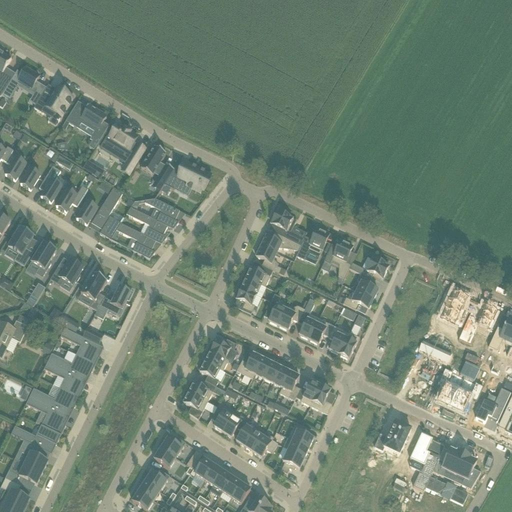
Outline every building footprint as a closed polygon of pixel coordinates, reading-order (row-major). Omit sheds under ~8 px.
[(0,56),(0,74),(1,76),(9,62),(0,56)] [(19,86),(35,96),(41,86),(36,84),(39,78),(26,70),(22,76),(17,73),(18,73),(17,73),(2,96),(3,97),(3,96),(10,101),(19,86)] [(41,98),(32,112),(41,118),(42,116),(50,120),(52,117),(59,122),(71,104),(70,103),(71,102),(64,98),(63,99),(55,94),(50,103),(41,98)] [(76,130),(80,124),(95,133),(90,142),(92,143),(89,149),(94,152),(109,128),(103,124),(106,119),(89,108),(86,114),(76,107),(66,123),(76,130)] [(110,134),(100,150),(126,166),(122,173),(129,177),(140,159),(131,154),(130,153),(135,145),(134,145),(137,139),(130,134),(124,130),(124,131),(117,126),(111,135),(110,134)] [(16,133),(13,139),(19,142),(22,137),(16,133)] [(5,153),(0,149),(0,162),(1,162),(6,165),(8,161),(13,153),(7,149),(5,153)] [(146,161),(141,168),(142,169),(141,171),(151,177),(152,177),(157,180),(156,181),(164,186),(173,172),(166,167),(165,168),(159,165),(165,156),(155,150),(147,161),(146,161)] [(11,168),(5,177),(7,178),(7,179),(13,183),(13,182),(15,183),(26,166),(11,157),(6,165),(11,168)] [(60,158),(57,164),(64,168),(67,163),(60,158)] [(88,163),(83,171),(91,176),(96,169),(88,163)] [(164,186),(164,187),(173,191),(178,181),(192,187),(191,190),(200,195),(202,192),(204,193),(211,177),(204,174),(205,173),(204,173),(204,174),(202,173),(202,172),(201,172),(196,170),(196,169),(195,170),(193,168),(194,168),(193,167),(193,168),(185,165),(182,172),(175,169),(173,172),(164,186)] [(46,190),(41,199),(43,201),(42,201),(49,205),(49,204),(51,206),(62,188),(54,184),(60,174),(53,169),(41,187),(46,190)] [(30,171),(20,187),(22,188),(28,192),(30,193),(35,186),(40,177),(30,171)] [(67,191),(56,209),(58,210),(64,214),(66,215),(72,206),(77,209),(88,192),(82,188),(76,197),(67,191)] [(110,196),(91,226),(102,232),(100,236),(110,243),(113,238),(116,233),(121,226),(109,219),(112,213),(122,197),(113,191),(110,196)] [(155,201),(145,203),(145,206),(161,213),(156,223),(168,228),(167,229),(173,232),(178,225),(175,223),(179,213),(172,210),(155,201)] [(87,205),(76,221),(78,223),(84,227),(84,226),(87,228),(97,211),(87,205)] [(131,210),(126,217),(149,228),(144,238),(156,243),(155,244),(161,247),(167,240),(166,240),(163,238),(167,229),(168,228),(156,223),(131,210)] [(277,213),(271,226),(277,229),(274,235),(301,248),(304,241),(291,234),(294,229),(297,223),(285,217),(286,215),(280,212),(279,214),(277,213)] [(0,241),(10,225),(0,218),(0,241)] [(121,226),(116,233),(137,244),(136,246),(132,253),(149,262),(155,255),(151,253),(155,244),(156,243),(144,238),(121,226)] [(13,241),(8,249),(18,256),(14,263),(24,269),(25,267),(32,255),(26,251),(32,241),(33,239),(19,231),(16,236),(14,235),(11,240),(13,241)] [(298,253),(296,259),(305,263),(310,253),(320,257),(329,238),(327,236),(327,235),(322,232),(321,234),(316,232),(311,242),(304,239),(304,241),(301,248),(298,253)] [(266,238),(261,248),(276,256),(279,250),(298,253),(301,248),(274,235),(272,241),(266,238)] [(331,247),(327,257),(332,260),(331,263),(339,267),(338,272),(338,279),(344,282),(349,271),(351,268),(345,265),(350,254),(353,249),(350,248),(351,246),(346,244),(345,246),(339,243),(337,250),(331,247)] [(44,245),(31,265),(39,270),(36,276),(42,280),(51,266),(49,265),(56,253),(49,249),(49,248),(44,245)] [(261,248),(256,258),(264,262),(261,268),(273,273),(272,274),(283,279),(286,273),(277,269),(278,267),(273,262),(276,256),(261,248)] [(365,274),(382,282),(388,269),(378,264),(379,262),(374,259),(372,262),(371,261),(365,274)] [(57,270),(50,282),(56,285),(60,288),(63,282),(72,288),(75,284),(76,285),(81,278),(79,277),(83,270),(70,262),(63,274),(57,270)] [(351,268),(349,271),(360,277),(361,277),(364,272),(352,266),(351,268)] [(251,270),(246,280),(265,289),(270,279),(251,270)] [(81,296),(81,297),(93,304),(90,310),(97,313),(105,300),(99,296),(106,284),(106,285),(107,284),(93,276),(92,277),(93,277),(82,297),(81,296)] [(361,285),(356,294),(360,296),(373,302),(378,293),(368,288),(371,282),(360,277),(357,283),(361,285)] [(0,284),(0,286),(8,292),(13,286),(3,280),(0,284)] [(246,280),(241,291),(256,298),(261,288),(265,290),(265,289),(246,280)] [(38,286),(30,298),(37,302),(45,290),(38,286)] [(105,301),(100,308),(120,318),(127,303),(129,304),(133,295),(126,292),(125,293),(119,290),(112,304),(105,301)] [(256,298),(241,291),(236,301),(245,305),(242,311),(252,315),(255,308),(252,307),(256,298)] [(20,305),(0,292),(0,303),(15,313),(20,305)] [(447,304),(440,320),(462,330),(468,316),(461,312),(467,300),(453,293),(448,304),(447,304)] [(346,300),(343,306),(355,313),(358,307),(368,312),(373,302),(360,296),(356,294),(352,303),(346,300)] [(271,304),(268,310),(273,313),(268,323),(278,328),(286,312),(277,307),(280,299),(274,297),(273,300),(271,304)] [(305,312),(298,325),(304,328),(299,337),(308,342),(319,321),(309,317),(314,307),(312,306),(313,303),(310,301),(308,305),(305,312)] [(286,312),(278,328),(288,333),(293,322),(298,325),(305,312),(302,311),(297,309),(293,310),(288,307),(286,312)] [(470,317),(458,342),(470,348),(474,338),(479,327),(490,333),(494,325),(492,323),(496,314),(487,310),(481,322),(470,317)] [(346,311),(343,317),(353,322),(356,316),(346,311)] [(53,312),(49,318),(57,323),(61,317),(53,312)] [(62,317),(57,325),(64,329),(69,321),(62,317)] [(364,320),(358,317),(354,327),(359,329),(364,320)] [(502,343),(511,347),(511,320),(509,319),(503,333),(497,330),(493,338),(488,350),(497,354),(502,343)] [(328,340),(334,329),(319,321),(308,342),(318,347),(323,337),(328,340)] [(0,359),(1,360),(11,340),(12,338),(21,342),(28,329),(16,323),(13,331),(9,329),(0,324),(0,359)] [(349,336),(334,329),(328,340),(334,343),(329,352),(339,357),(350,335),(349,335),(349,336)] [(63,330),(58,340),(79,351),(76,357),(95,367),(99,360),(94,357),(98,347),(83,340),(63,330)] [(87,332),(83,340),(98,347),(102,339),(87,332)] [(350,335),(339,357),(348,362),(357,346),(359,340),(350,335)] [(216,343),(210,354),(228,363),(229,363),(225,361),(230,351),(234,353),(237,347),(227,342),(224,348),(216,343)] [(54,349),(46,345),(42,353),(50,357),(54,349)] [(431,347),(427,356),(447,365),(451,356),(431,347)] [(52,354),(47,364),(82,381),(86,372),(92,374),(95,367),(76,357),(72,364),(52,354)] [(210,354),(205,364),(223,373),(228,363),(210,354)] [(252,381),(262,361),(253,356),(248,366),(242,363),(239,369),(236,373),(236,374),(252,381)] [(478,360),(467,356),(464,361),(475,365),(478,360)] [(271,365),(262,361),(252,381),(254,377),(263,381),(271,365)] [(47,364),(42,373),(63,383),(60,390),(79,400),(83,392),(78,390),(82,381),(47,364)] [(205,364),(199,374),(208,378),(205,383),(216,389),(219,383),(220,384),(225,375),(223,374),(223,373),(205,364)] [(263,381),(273,386),(281,370),(276,367),(271,365),(263,381)] [(471,367),(466,378),(482,386),(487,375),(471,367)] [(493,368),(490,374),(498,378),(501,372),(493,368)] [(279,396),(290,374),(281,370),(273,386),(282,390),(279,396)] [(444,389),(437,404),(450,410),(460,389),(447,383),(451,374),(445,372),(438,386),(444,389)] [(279,396),(294,403),(300,391),(294,389),(299,379),(290,374),(279,396)] [(414,376),(407,390),(426,398),(431,387),(436,389),(439,383),(427,377),(426,381),(414,376)] [(188,395),(207,405),(212,395),(215,389),(216,389),(205,383),(202,389),(194,384),(188,395)] [(300,391),(294,403),(296,400),(301,403),(300,404),(310,409),(320,388),(311,383),(305,394),(300,391)] [(460,389),(450,410),(463,416),(470,401),(476,403),(483,389),(476,386),(473,395),(460,389)] [(330,393),(320,388),(310,409),(327,417),(332,407),(325,404),(329,395),(330,393)] [(34,389),(30,399),(65,416),(69,407),(74,410),(79,400),(60,390),(55,399),(34,389)] [(480,415),(477,422),(486,426),(490,419),(500,424),(500,423),(511,396),(502,392),(495,408),(485,403),(482,409),(481,408),(478,414),(480,415)] [(198,422),(207,405),(188,395),(183,405),(191,409),(188,416),(198,422)] [(256,397),(254,401),(260,405),(263,400),(256,396),(256,397)] [(511,396),(500,423),(511,428),(508,436),(511,437),(511,396)] [(30,399),(25,409),(45,419),(41,428),(61,438),(66,428),(60,425),(65,416),(30,399)] [(232,419),(235,415),(220,405),(214,415),(220,419),(214,429),(222,435),(232,419)] [(282,409),(279,414),(287,418),(290,412),(282,409)] [(232,419),(222,435),(231,440),(237,431),(242,434),(246,428),(247,426),(242,423),(243,421),(235,415),(232,419)] [(380,434),(374,448),(383,452),(385,448),(399,455),(411,429),(396,423),(389,438),(380,434)] [(242,434),(236,443),(244,449),(254,434),(257,430),(249,424),(247,426),(246,428),(242,434)] [(292,442),(309,450),(313,441),(304,436),(306,431),(297,426),(293,433),(296,434),(293,442),(292,442)] [(16,427),(11,437),(24,443),(39,451),(46,454),(51,445),(56,447),(61,438),(41,428),(37,437),(16,427)] [(254,434),(244,449),(253,455),(263,439),(266,435),(257,430),(254,434)] [(263,439),(253,455),(261,460),(266,453),(271,456),(278,446),(273,443),(274,441),(266,435),(263,439)] [(421,436),(410,461),(423,467),(413,489),(424,494),(426,489),(431,478),(439,460),(426,454),(432,441),(421,436)] [(167,441),(160,451),(175,461),(185,446),(175,439),(171,444),(167,441)] [(283,450),(288,452),(305,459),(309,450),(292,442),(293,442),(288,440),(283,450)] [(24,443),(19,453),(25,456),(21,465),(23,466),(42,476),(48,464),(46,463),(35,458),(39,451),(24,443)] [(160,451),(154,461),(169,471),(175,461),(160,451)] [(288,452),(283,464),(284,465),(281,473),(287,477),(290,471),(294,473),(295,470),(299,472),(305,459),(288,452)] [(438,462),(433,475),(442,479),(445,472),(455,477),(464,457),(457,454),(457,455),(451,452),(445,465),(438,462)] [(199,463),(200,461),(203,457),(196,453),(186,468),(189,470),(193,472),(193,473),(199,463)] [(464,457),(455,477),(464,481),(461,488),(470,492),(480,475),(473,471),(476,464),(470,461),(471,460),(464,457)] [(205,462),(195,477),(204,483),(214,468),(205,462)] [(9,473),(5,481),(16,486),(20,488),(24,481),(35,486),(36,487),(42,476),(23,466),(21,465),(15,476),(9,473)] [(214,468),(204,483),(213,489),(223,474),(214,468)] [(151,474),(145,484),(160,494),(170,479),(160,472),(156,477),(151,474)] [(213,489),(209,494),(219,500),(222,495),(232,480),(223,474),(213,489)] [(431,478),(426,489),(442,497),(447,486),(431,478)] [(232,480),(222,495),(231,501),(241,486),(232,480)] [(5,481),(0,491),(7,494),(2,503),(6,505),(20,511),(24,511),(29,502),(28,501),(17,495),(20,488),(16,486),(5,481)] [(145,484),(139,493),(154,503),(160,494),(145,484)] [(241,486),(231,501),(240,507),(250,492),(241,486)] [(456,490),(451,500),(464,506),(469,495),(456,490)] [(139,493),(132,504),(144,511),(148,511),(154,503),(139,493)] [(353,495),(345,511),(358,511),(364,500),(353,495)] [(269,511),(272,509),(265,504),(265,503),(260,500),(257,505),(255,504),(249,511),(269,511)] [(364,500),(358,511),(371,511),(375,505),(364,500)] [(440,502),(434,511),(436,511),(454,511),(455,511),(440,502)] [(0,511),(20,511),(6,505),(2,503),(0,507),(0,511)]
